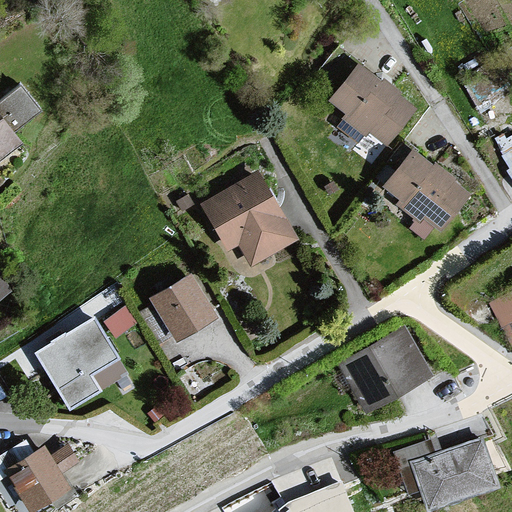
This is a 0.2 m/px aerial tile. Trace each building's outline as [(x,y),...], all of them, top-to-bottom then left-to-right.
[(358,61),(327,99),(387,147),(418,109),(358,61)] [(0,158),(23,141),(14,130),(26,120),(42,108),(22,82),(0,99),(0,158)] [(511,138),(496,147),(505,174),(511,183),(511,138)] [(413,149),(383,187),(399,199),(396,204),(415,219),(409,226),(425,239),(435,227),(441,232),(471,194),(413,149)] [(260,172),(202,205),(228,250),(241,242),(252,263),(297,238),(260,172)] [(0,298),(10,291),(0,273),(0,298)] [(192,273),(149,298),(176,344),(218,319),(192,273)] [(511,290),(489,304),(511,345),(511,290)] [(126,307),(104,322),(114,337),(136,321),(126,307)] [(95,317),(36,352),(70,410),(129,375),(95,317)] [(406,330),(337,367),(364,416),(433,379),(406,330)] [(483,439),(409,463),(424,509),(498,485),(483,439)] [(45,445),(4,470),(29,511),(36,511),(73,490),(61,471),(56,463),(51,455),(45,445)] [(69,445),(51,455),(56,463),(61,471),(78,461),(69,445)]
